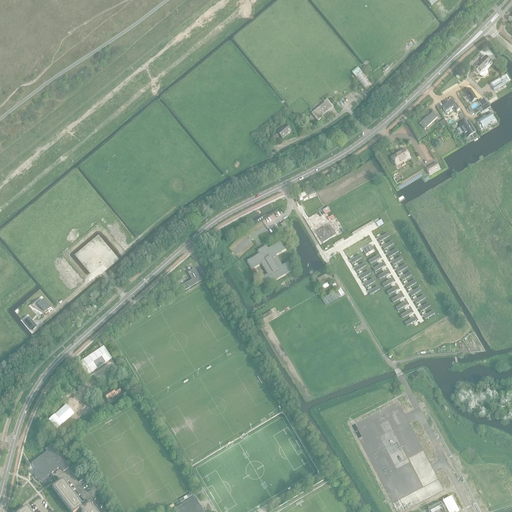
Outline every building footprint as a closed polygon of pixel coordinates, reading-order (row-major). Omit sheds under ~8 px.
[(444,0),(443,1),(450,9),(454,6),(453,5),(458,0),(444,0)] [(476,71),(479,74),(491,62),(485,56),(475,66),(478,69),(476,71)] [(358,67),(352,72),(356,78),(362,73),(358,67)] [(356,78),(355,78),(365,90),(372,84),(362,73),(356,78)] [(504,75),(490,84),(494,91),(508,82),(504,75)] [(471,90),(465,93),(472,103),(477,99),(471,90)] [(330,110),(333,107),(327,100),(324,102),(325,103),(312,114),(318,121),(323,117),(322,116),(330,109),(330,110)] [(454,100),(443,108),(446,113),(454,107),(457,111),(460,109),(454,100)] [(482,107),(473,112),(475,115),(481,111),(482,112),(482,113),(482,112),(488,109),(486,104),(482,107)] [(425,129),(437,118),(432,113),(425,120),(424,120),(420,124),(425,129)] [(491,125),(496,122),(491,115),(486,118),(485,117),(485,118),(484,119),(483,119),(477,123),(481,130),(487,127),(489,124),(491,125)] [(461,127),(460,128),(462,132),(463,131),(467,138),(471,135),(472,136),(472,135),(476,133),(475,131),(476,131),(472,123),(470,124),(469,121),(460,126),(461,127)] [(286,125),(278,132),(283,138),(287,135),(286,134),(291,130),(286,125)] [(403,162),(410,158),(404,149),(399,153),(399,154),(392,158),(396,165),(403,161),(403,162)] [(436,163),(426,169),(430,175),(440,169),(436,163)] [(314,188),(300,194),(302,198),(315,192),(314,188)] [(387,233),(378,239),(380,242),(389,237),(387,233)] [(84,248),(85,250),(95,242),(93,239),(83,247),(84,248)] [(100,260),(99,259),(104,255),(101,250),(105,246),(101,241),(96,245),(98,248),(90,255),(87,258),(90,262),(93,265),(100,260)] [(392,241),(382,247),(384,250),(394,244),(392,241)] [(252,268),(262,263),(269,275),(263,279),(266,285),(292,270),(288,264),(282,267),(275,255),(284,250),(281,243),(268,251),(266,248),(260,252),(261,254),(249,262),(252,268)] [(371,245),(363,249),(366,255),(374,250),(371,245)] [(397,249),(387,255),(389,258),(398,252),(397,249)] [(360,255),(350,261),(352,264),(362,259),(360,255)] [(378,256),(369,261),(370,264),(380,259),(378,256)] [(401,257),(391,263),(393,266),(403,260),(401,257)] [(364,263),(355,269),(357,272),(366,266),(364,263)] [(383,263),(373,269),(375,272),(385,267),(383,263)] [(406,265),(396,270),(398,273),(407,268),(406,265)] [(194,270),(189,273),(193,280),(183,286),(185,291),(201,281),(200,278),(194,270)] [(369,271),(359,277),(361,280),(371,274),(369,271)] [(387,271),(378,277),(379,280),(389,274),(387,271)] [(410,272),(401,278),(402,281),(412,276),(410,272)] [(321,286),(332,280),(329,273),(318,280),(321,286)] [(373,279),(364,284),(366,288),(375,282),(373,279)] [(392,279),(382,284),(384,288),(394,282),(392,279)] [(415,280),(405,286),(407,289),(416,283),(415,280)] [(378,287),(368,292),(370,295),(380,290),(378,287)] [(396,287),(387,292),(389,295),(398,290),(396,287)] [(341,288),(322,299),(326,306),(344,295),(341,288)] [(419,288),(410,294),(412,297),(421,291),(419,288)] [(401,294),(391,300),(393,303),(403,298),(401,294)] [(424,296),(414,301),(416,304),(426,299),(424,296)] [(43,300),(40,302),(39,301),(32,307),(45,314),(48,312),(47,310),(50,308),(43,300)] [(405,302),(396,308),(398,311),(407,305),(405,302)] [(428,304),(419,309),(421,312),(430,307),(428,304)] [(410,310),(401,315),(402,319),(412,313),(410,310)] [(256,319),(260,327),(273,319),(271,311),(256,319)] [(433,311),(423,317),(425,320),(435,314),(433,311)] [(29,317),(24,321),(32,331),(37,327),(29,317)] [(415,318),(405,323),(407,326),(417,321),(415,318)] [(101,348),(79,363),(87,376),(112,359),(107,353),(103,347),(100,342),(100,341),(99,342),(98,343),(98,344),(99,344),(101,348)] [(112,390),(104,395),(107,400),(111,397),(112,399),(116,396),(121,392),(120,391),(118,388),(114,391),(112,390)] [(74,413),(66,405),(48,421),(57,430),(74,413)] [(47,452),(31,463),(36,470),(32,473),(39,482),(40,482),(47,476),(54,471),(57,469),(59,467),(60,470),(62,469),(64,471),(70,467),(68,464),(59,453),(52,444),(49,446),(47,448),(45,449),(47,452)] [(83,508),(78,501),(63,481),(52,489),(69,511),(77,511),(80,510),(81,511),(95,511),(92,507),(92,506),(90,502),(83,508)] [(191,493),(179,500),(180,503),(192,496),(191,493)] [(195,497),(175,509),(176,511),(203,511),(203,510),(202,509),(202,508),(201,507),(200,506),(195,497)] [(452,497),(443,501),(448,511),(457,511),(459,511),(452,497)]
